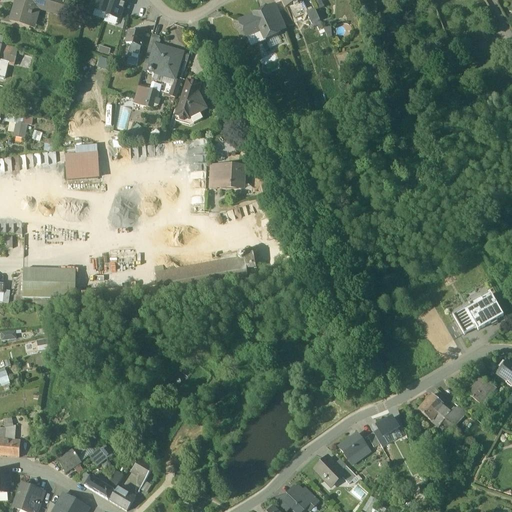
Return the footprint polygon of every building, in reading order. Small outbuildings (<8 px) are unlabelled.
[(16,0),(15,6),(17,7),(12,23),(31,29),(38,7),(63,14),(65,7),(65,6),(67,1),(63,0),(16,0)] [(112,0),(97,0),(94,10),(95,11),(108,15),(112,0)] [(125,5),(127,0),(112,0),(108,15),(107,17),(120,22),(125,5)] [(301,0),(282,0),(287,10),(303,3),(301,0)] [(268,13),(259,17),(258,14),(253,17),(239,24),(246,39),(261,33),(265,43),(279,37),(277,34),(270,18),(268,13)] [(280,14),(270,18),(277,34),(286,30),(280,14)] [(143,37),(129,34),(127,46),(133,48),(133,47),(141,48),(143,37)] [(151,40),(143,72),(148,74),(156,47),(158,48),(159,42),(151,40)] [(18,51),(2,46),(0,54),(0,61),(7,63),(7,64),(14,66),(18,51)] [(158,48),(156,47),(148,74),(155,76),(164,78),(175,82),(183,56),(158,48)] [(110,63),(99,60),(97,69),(108,72),(110,63)] [(164,78),(155,76),(154,80),(155,82),(161,84),(163,83),(164,78)] [(199,86),(187,82),(178,113),(176,117),(177,117),(180,118),(179,119),(181,122),(184,123),(186,121),(186,120),(189,121),(190,118),(206,110),(200,99),(197,94),(199,86)] [(150,91),(139,88),(136,101),(147,104),(150,91)] [(178,113),(174,112),(169,127),(174,128),(177,117),(176,117),(178,113)] [(26,139),(28,125),(11,122),(9,132),(15,133),(14,137),(26,139)] [(193,162),(204,163),(205,148),(194,148),(193,162)] [(95,152),(66,155),(69,179),(98,175),(95,152)] [(221,167),(211,167),(210,190),(220,191),(221,167)] [(244,169),(221,167),(220,191),(231,191),(231,188),(239,188),(240,178),(244,178),(244,169)] [(244,260),(155,276),(161,305),(250,288),(244,260)] [(76,272),(24,271),(24,299),(76,301),(76,272)] [(478,332),(504,318),(491,295),(465,309),(478,332)] [(453,317),(464,337),(477,330),(465,309),(453,317)] [(2,332),(2,341),(17,340),(17,331),(2,332)] [(39,342),(40,352),(52,350),(50,340),(39,342)] [(511,366),(507,363),(497,376),(511,386),(511,366)] [(0,385),(9,385),(8,372),(0,372),(0,385)] [(481,379),(475,387),(473,386),(466,395),(481,406),(494,389),(481,379)] [(458,394),(450,388),(447,392),(455,398),(458,394)] [(445,407),(432,396),(425,404),(438,415),(443,408),(445,407)] [(438,415),(425,404),(419,412),(431,423),(438,415)] [(443,408),(438,415),(445,421),(450,414),(443,408)] [(450,414),(445,421),(452,427),(455,429),(464,419),(454,409),(450,414)] [(438,415),(431,423),(438,429),(443,423),(445,421),(438,415)] [(379,432),(384,440),(399,431),(392,419),(377,428),(379,432)] [(16,420),(6,420),(6,429),(7,429),(15,430),(16,420)] [(445,421),(443,423),(448,428),(446,429),(449,431),(452,427),(445,421)] [(388,447),(384,440),(379,432),(374,435),(380,445),(382,451),(388,447)] [(373,434),(367,438),(374,449),(380,445),(374,435),(373,434)] [(101,442),(94,436),(90,440),(97,446),(101,442)] [(357,436),(339,448),(349,462),(366,450),(357,436)] [(21,443),(0,442),(0,456),(21,458),(21,443)] [(80,446),(58,462),(68,472),(86,459),(81,453),(84,450),(80,446)] [(91,459),(98,467),(112,455),(105,447),(91,459)] [(341,473),(328,460),(315,472),(325,482),(327,480),(333,486),(341,478),(344,476),(341,473)] [(153,468),(140,461),(133,472),(138,475),(137,485),(141,488),(153,468)] [(356,478),(346,468),(341,473),(344,476),(341,478),(349,486),(356,478)] [(7,472),(0,471),(0,494),(8,494),(8,484),(10,482),(10,478),(7,476),(7,472)] [(118,472),(113,480),(112,479),(110,481),(113,483),(109,489),(114,492),(118,486),(124,476),(118,472)] [(109,489),(90,478),(85,487),(108,501),(114,492),(109,489)] [(40,491),(23,485),(15,508),(25,511),(32,511),(35,503),(40,491)] [(284,501),(284,502),(291,509),(294,511),(304,511),(316,500),(305,490),(303,492),(298,487),(284,501)] [(135,498),(119,489),(110,502),(127,511),(135,498)] [(40,491),(35,503),(41,505),(46,492),(40,491)] [(70,511),(76,502),(64,495),(57,507),(54,511),(70,511)] [(288,511),(291,509),(284,502),(284,501),(282,499),(277,505),(284,511),(288,511)] [(76,502),(70,511),(87,511),(89,509),(76,502)] [(38,511),(41,505),(35,503),(32,511),(38,511)] [(54,511),(57,507),(50,503),(46,511),(54,511)]
